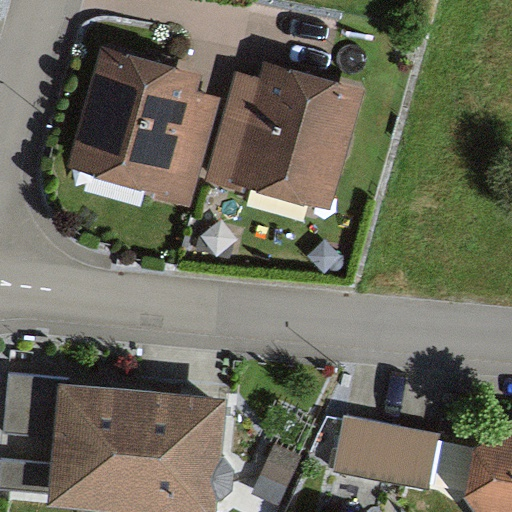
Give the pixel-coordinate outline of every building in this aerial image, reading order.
[(203,67),(100,38),(65,159),(157,185),(155,193),(190,203),(223,91),(198,84),(203,67)] [(246,176),(330,199),(363,80),(268,54),(263,70),(238,63),(207,173),(244,184),(246,176)] [(9,367),(0,466),(0,481),(134,498),(132,511),(202,511),(203,505),(215,506),(217,491),(230,479),(232,455),(220,444),(225,386),(9,367)] [(344,408),(332,465),(428,485),(440,428),(344,408)] [(511,511),(511,424),(504,423),(472,445),(463,497),(473,511),(511,511)] [(299,449),(275,439),(254,489),(278,499),(299,449)]
